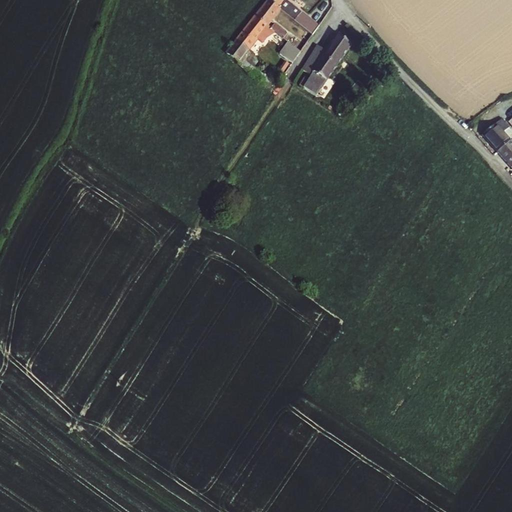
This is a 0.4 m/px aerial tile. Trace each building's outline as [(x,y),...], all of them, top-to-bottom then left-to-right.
[(285,0),(268,0),(268,1),(280,11),(313,36),(320,26),(310,18),(306,24),(296,16),(299,13),(284,1),(285,0)] [(280,11),(268,1),(256,17),(268,27),(280,11)] [(243,34),(255,44),(266,29),(269,32),(268,35),(278,43),(282,38),(271,30),(268,27),(256,17),(243,34)] [(275,25),(271,30),(282,38),(284,40),(287,35),(275,25)] [(243,34),(236,42),(249,51),(254,45),(255,44),(243,34)] [(303,71),(311,77),(304,89),(316,97),(351,47),(338,35),(319,64),(310,59),(303,71)] [(294,62),(301,50),(287,41),(280,54),(294,62)] [(256,71),(242,60),(249,51),(236,42),(227,54),(239,64),(238,64),(252,75),(256,71)] [(264,51),(267,54),(273,47),(269,44),(264,51)] [(257,48),(255,51),(258,54),(260,52),(265,57),(267,54),(264,51),(262,49),(261,50),(257,48)] [(283,73),(287,68),(285,68),(273,59),(269,64),(283,73)] [(264,76),(260,81),(272,91),(276,86),(264,76)] [(511,140),(511,132),(501,119),(483,135),(498,152),(511,142),(511,140)] [(511,143),(511,142),(498,152),(511,168),(511,143)]
